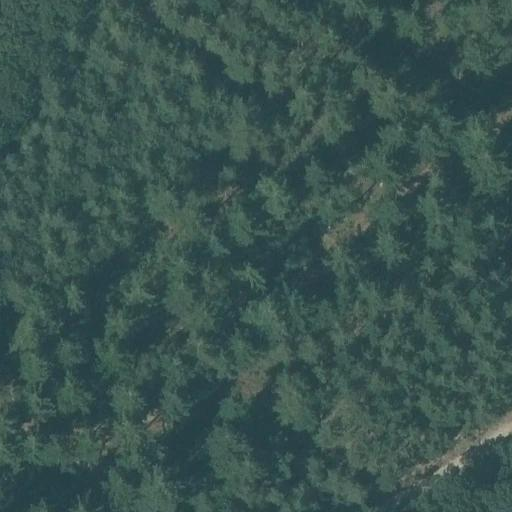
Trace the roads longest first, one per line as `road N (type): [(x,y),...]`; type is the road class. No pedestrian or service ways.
road 1 (track): [(72,463),(214,366),(255,315),(385,204),(511,126)]
road 2 (track): [(121,511),(0,394)]
road 3 (track): [(375,511),(511,426)]
